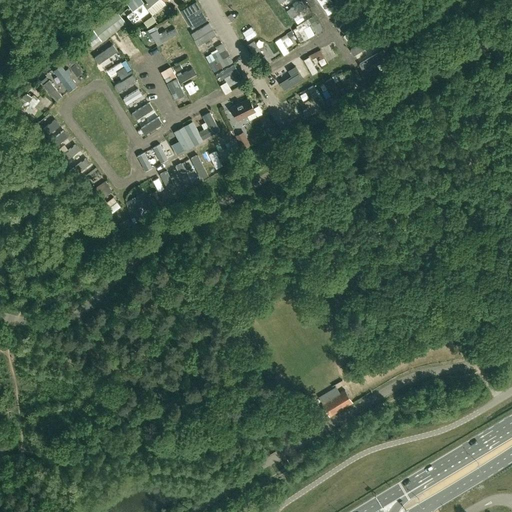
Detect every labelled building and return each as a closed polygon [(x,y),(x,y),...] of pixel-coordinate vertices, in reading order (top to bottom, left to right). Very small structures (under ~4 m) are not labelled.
[(158,0),(145,0),(147,2),(143,4),(152,15),(166,4),(163,1),(161,2),(158,0)] [(330,12),(339,7),(336,1),(326,6),(330,12)] [(206,19),(196,3),(184,10),(193,26),(206,19)] [(115,11),(92,29),(100,40),(124,22),(115,11)] [(299,26),(302,32),(299,34),(301,40),(310,36),(306,27),(311,26),(309,22),(299,26)] [(349,40),(362,30),(359,25),(345,35),(349,40)] [(180,34),(178,29),(162,36),(157,26),(153,28),(163,48),(174,43),(172,37),(180,34)] [(209,34),(205,28),(197,32),(201,39),(209,34)] [(249,44),(262,38),(260,34),(247,39),(249,44)] [(134,57),(141,54),(131,35),(125,38),(134,57)] [(284,53),(289,50),(283,38),(271,44),(275,53),(282,50),(284,53)] [(172,59),(177,57),(173,49),(168,52),(172,59)] [(122,58),(117,50),(113,53),(118,61),(122,58)] [(322,50),(313,54),(317,61),(326,56),(322,50)] [(258,63),(270,56),(267,51),(255,58),(258,63)] [(141,69),(149,67),(146,57),(138,59),(141,69)] [(304,60),(311,76),(319,72),(312,57),(304,60)] [(136,58),(131,61),(134,69),(139,67),(136,58)] [(113,75),(127,66),(123,61),(110,70),(113,75)] [(181,69),(178,63),(172,66),(175,72),(181,69)] [(63,64),(58,67),(68,85),(73,82),(63,64)] [(136,80),(140,86),(145,82),(141,77),(136,80)] [(54,95),(58,91),(48,79),(43,83),(54,95)] [(189,98),(192,104),(209,94),(206,88),(189,98)] [(126,97),(129,102),(138,96),(135,91),(126,97)] [(40,105),(44,100),(33,92),(29,97),(40,105)] [(326,106),(335,101),(333,97),(324,102),(326,106)] [(249,98),(231,107),(237,120),(247,115),(249,120),(262,114),(259,106),(253,108),(249,98)] [(152,99),(134,106),(140,118),(157,111),(152,99)] [(200,131),(196,122),(177,130),(183,143),(192,139),(194,144),(222,131),(213,111),(205,115),(211,126),(200,131)] [(50,121),(51,125),(61,122),(59,117),(50,121)] [(64,134),(69,140),(73,137),(67,131),(64,134)] [(248,145),(243,132),(236,135),(242,148),(248,145)] [(178,155),(171,137),(158,142),(164,160),(178,155)] [(114,150),(122,144),(117,138),(109,145),(114,150)] [(78,171),(95,162),(88,149),(71,158),(78,171)] [(198,160),(209,154),(207,150),(192,158),(198,168),(202,166),(198,160)] [(156,174),(160,185),(167,183),(163,171),(156,174)] [(106,177),(93,192),(103,201),(116,186),(106,177)] [(147,214),(136,195),(125,201),(136,220),(147,214)] [(121,200),(111,205),(114,210),(124,205),(121,200)] [(352,402),(344,389),(320,403),(328,416),(352,402)]
